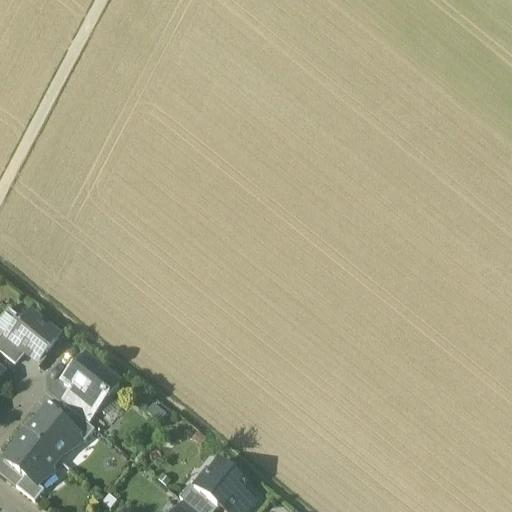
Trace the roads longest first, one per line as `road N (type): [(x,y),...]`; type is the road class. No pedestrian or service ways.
road 1 (track): [(0,264),(309,511)]
road 2 (track): [(109,0),(0,202)]
